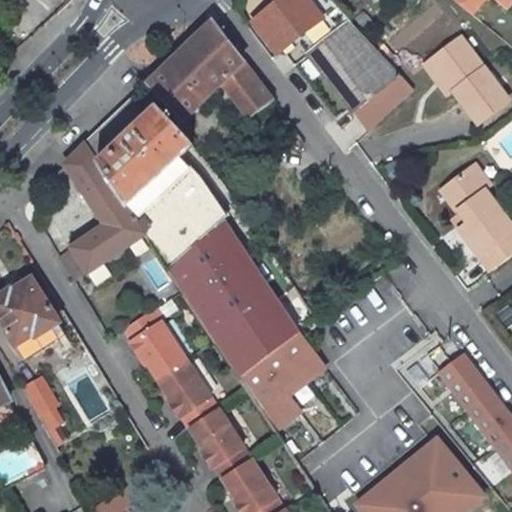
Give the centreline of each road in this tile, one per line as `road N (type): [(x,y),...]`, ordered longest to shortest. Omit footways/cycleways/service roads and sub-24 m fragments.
road 1 (unclassified): [(511,386),(207,0)]
road 2 (residential): [(0,193),(201,511)]
road 3 (primary): [(0,157),(154,4)]
road 4 (primary): [(103,0),(0,111)]
